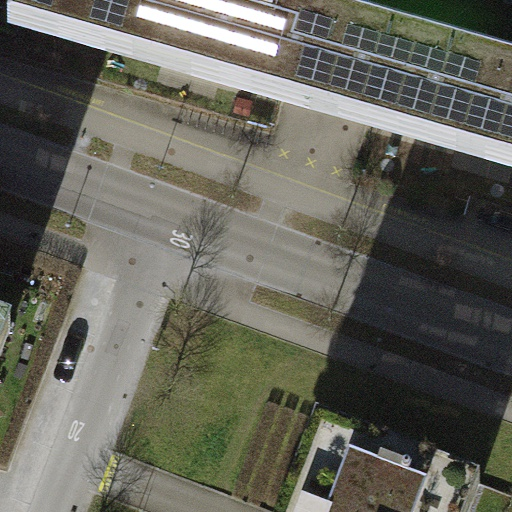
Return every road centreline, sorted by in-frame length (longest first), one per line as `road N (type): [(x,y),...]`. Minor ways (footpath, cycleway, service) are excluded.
road 1 (residential): [(154,217),(511,346)]
road 2 (residential): [(43,511),(154,217)]
road 3 (residential): [(0,158),(154,217)]
